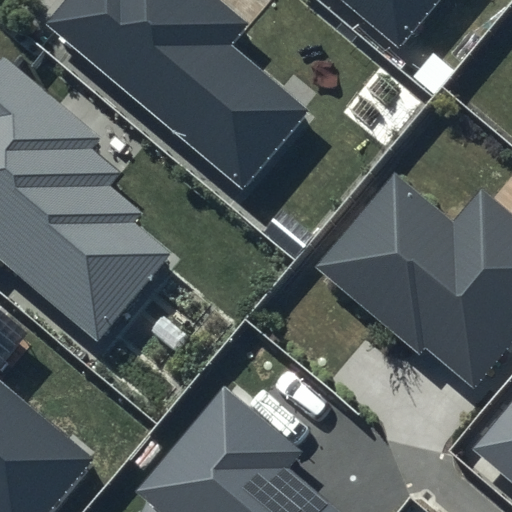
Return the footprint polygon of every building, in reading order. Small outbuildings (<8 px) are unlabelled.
[(58,0),(40,21),(240,192),(309,112),(231,46),(249,26),(218,0),(58,0)] [(336,0),(397,50),(438,0),(336,0)] [(103,138),(4,56),(0,60),(0,262),(97,342),(168,255),(133,225),(142,214),(110,188),(123,173),(94,149),(103,138)] [(511,342),(511,210),(480,184),(453,215),(393,165),(310,266),(413,351),(422,341),(477,385),(511,342)] [(0,511),(40,511),(86,457),(0,384),(0,359),(26,328),(0,305),(0,511)] [(299,450),(224,387),(138,490),(164,511),(347,511),(289,463),(299,450)] [(511,398),(473,447),(511,477),(511,398)]
